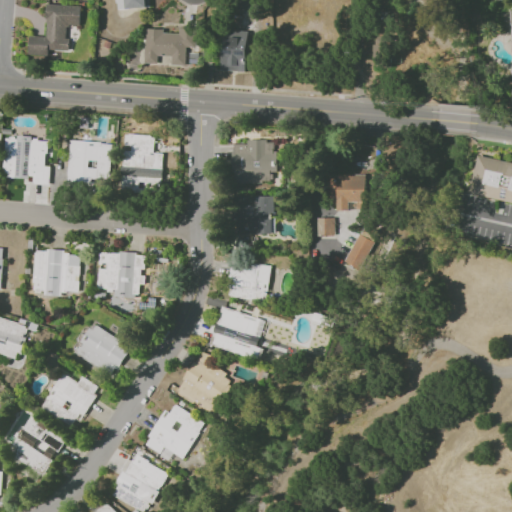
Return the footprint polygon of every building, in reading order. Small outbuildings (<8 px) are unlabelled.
[(126,0),(153,0),(154,7),(127,9),(126,0)] [(252,0),(247,0),(237,0),(237,9),(253,8),(252,0)] [(46,5),(81,6),(80,25),(68,25),(67,37),(70,38),(70,55),(30,53),(31,36),(44,36),(46,5)] [(148,27),(165,27),(165,31),(180,32),(180,27),(192,28),(191,67),(173,67),(173,57),(158,56),(157,66),(146,65),(148,27)] [(221,31),(233,32),(233,35),(240,35),(240,32),(250,32),(249,71),(220,71),(221,31)] [(391,62),(399,62),(399,51),(394,51),(394,36),(374,35),(373,67),(391,68),(391,62)] [(163,153),(155,152),(155,134),(124,134),(122,189),(162,190),(163,153)] [(3,176),(33,178),(33,184),(49,185),(50,166),(46,166),(47,139),(5,136),(3,176)] [(233,182),(276,181),(275,140),(246,140),(246,144),(233,144),(233,182)] [(68,181),(110,183),(112,142),(69,141),(68,181)] [(511,162),(511,202),(471,193),(480,155),(511,162)] [(365,174),(336,174),(337,210),(348,210),(348,202),(366,201),(365,174)] [(276,196),(237,195),(236,234),(275,234),(276,196)] [(318,235),(335,235),(334,217),(317,218),(318,235)] [(360,269),(374,241),(358,233),(345,262),(360,269)] [(81,252),(35,250),(32,290),(44,291),(44,295),(61,296),(62,290),(78,291),(81,252)] [(97,289),(114,289),(114,296),(139,297),(139,284),(144,284),(144,275),(144,253),(99,252),(99,267),(97,267),(97,289)] [(271,265),(232,260),(228,296),(267,301),(271,265)] [(210,346),(256,358),(267,319),(221,307),(210,346)] [(0,317),(0,352),(18,358),(28,326),(0,317)] [(118,338),(93,323),(75,352),(112,375),(135,337),(123,330),(118,338)] [(176,393),(214,414),(235,379),(213,366),(216,359),(201,350),(176,393)] [(79,382),(62,373),(42,408),(72,425),(75,419),(80,422),(100,386),(82,376),(79,382)] [(205,422),(175,404),(169,413),(164,410),(144,445),(169,459),(172,452),(184,459),(205,422)] [(9,454),(45,475),(66,436),(30,416),(9,454)] [(143,511),(147,511),(169,472),(134,454),(112,495),(143,511)] [(94,511),(116,511),(106,501),(94,511)]
